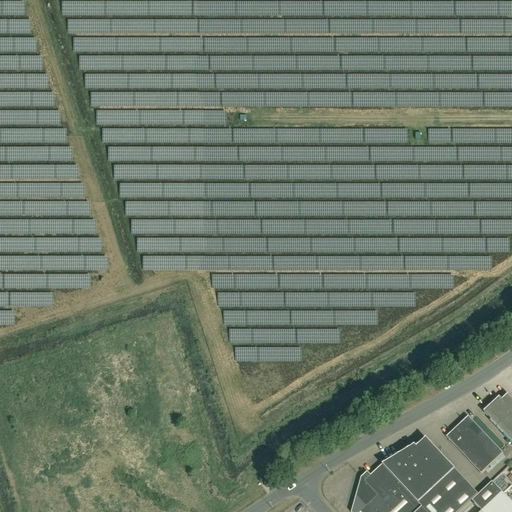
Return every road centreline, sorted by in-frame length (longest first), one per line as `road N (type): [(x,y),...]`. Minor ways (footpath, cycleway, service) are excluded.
road 1 (track): [(511,118),(265,118)]
road 2 (unclassified): [(301,479),(511,356)]
